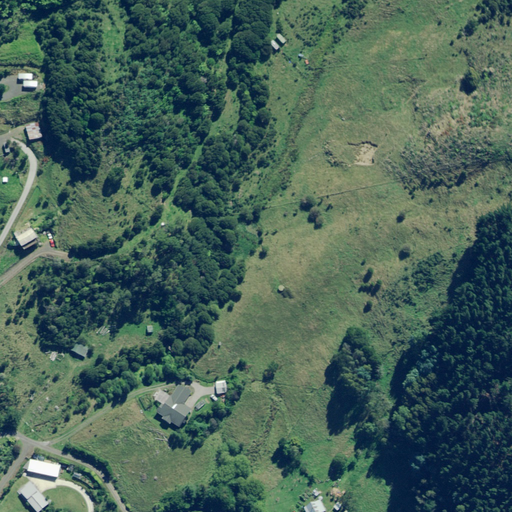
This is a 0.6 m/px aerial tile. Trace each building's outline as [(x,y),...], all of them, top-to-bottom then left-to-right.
[(42,138),(37,124),(25,127),(29,142),(42,138)] [(21,249),(22,248),(24,252),(38,243),(36,240),(31,231),(16,239),(21,249)] [(89,349),(75,342),(70,352),(84,358),(89,349)] [(226,394),(225,382),(215,383),(216,395),(226,394)] [(190,394),(178,386),(164,407),(161,405),(156,413),(164,418),(162,421),(169,426),(170,423),(179,429),(191,410),(183,405),(190,394)] [(60,467),(30,461),(27,471),(33,472),(33,473),(57,479),(60,467)] [(39,493),(30,483),(19,492),(27,502),(35,511),(40,511),(48,505),(39,493)] [(324,511),(326,511),(320,500),(303,509),(305,511),(324,511)]
